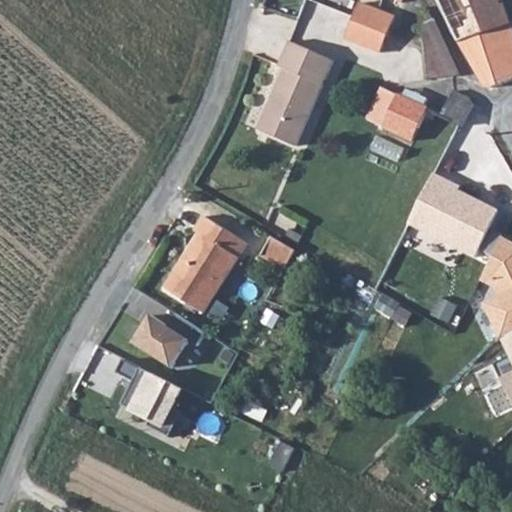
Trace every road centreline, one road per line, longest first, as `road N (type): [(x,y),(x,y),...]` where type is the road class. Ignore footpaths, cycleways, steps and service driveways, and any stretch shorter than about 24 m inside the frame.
road 1 (residential): [(239,0),(168,197),(68,355)]
road 2 (unclassified): [(5,511),(68,355)]
road 3 (residential): [(432,0),(511,145)]
